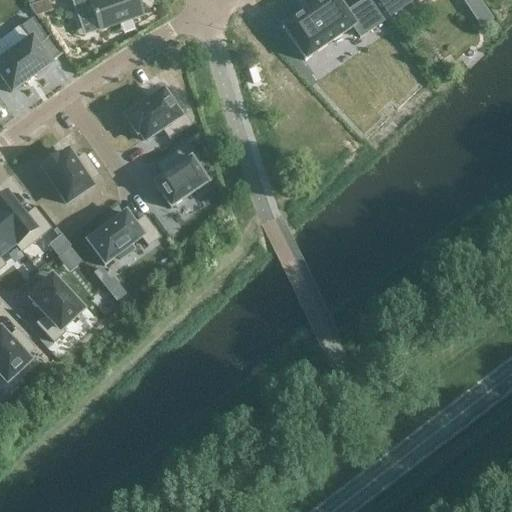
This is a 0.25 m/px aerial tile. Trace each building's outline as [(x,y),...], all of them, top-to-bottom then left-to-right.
[(50,0),(30,8),(37,18),(54,12),(50,0)] [(69,0),(83,38),(143,17),(137,0),(69,0)] [(283,28),(282,29),(283,31),(283,30),(304,60),(303,61),(305,62),(306,61),(351,30),(358,41),(383,24),(366,0),(364,0),(344,14),(334,0),(324,0),(312,9),(312,8),(302,15),(284,28),(283,28)] [(376,0),(390,19),(417,0),(376,0)] [(486,9),(474,17),(483,30),(495,22),(486,9)] [(20,27),(0,40),(0,79),(11,94),(50,67),(49,66),(62,56),(50,39),(47,41),(32,20),(21,28),(20,27)] [(162,94),(125,119),(136,135),(138,134),(144,142),(162,130),(169,141),(190,127),(182,115),(178,118),(162,94)] [(154,184),(153,185),(154,186),(160,195),(159,195),(160,196),(161,196),(169,209),(170,210),(171,209),(205,186),(206,186),(207,185),(206,184),(191,162),(190,160),(189,161),(185,164),(178,153),(157,167),(164,178),(154,184)] [(57,158),(41,169),(66,206),(91,189),(88,184),(98,177),(84,157),(73,163),(67,154),(59,160),(57,158)] [(7,197),(0,202),(0,226),(22,253),(50,231),(34,211),(24,219),(7,197)] [(87,242),(86,243),(87,245),(103,266),(104,268),(105,267),(117,258),(119,261),(132,252),(130,248),(142,240),(148,248),(159,240),(144,219),(134,226),(125,214),(87,242)] [(0,270),(4,267),(0,261),(0,257),(15,246),(21,254),(22,253),(0,226),(0,270)] [(101,269),(94,275),(103,287),(110,281),(101,269)] [(39,295),(31,302),(46,317),(37,326),(54,344),(64,335),(60,331),(82,312),(51,279),(37,293),(39,295)] [(0,376),(6,384),(28,363),(24,359),(34,351),(16,332),(7,341),(0,332),(0,376)]
